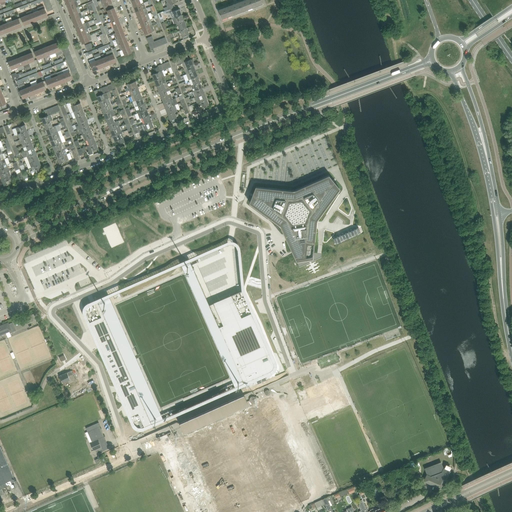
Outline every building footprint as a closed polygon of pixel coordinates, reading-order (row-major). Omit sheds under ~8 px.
[(106,8),(113,5),(112,3),(111,0),(102,0),(101,1),(104,9),(106,8)] [(174,4),(177,2),(175,0),(168,0),(169,2),(166,3),(167,7),(164,8),(165,11),(175,7),(174,4)] [(242,11),(247,9),(243,0),(242,0),(239,1),(242,11)] [(243,0),(247,9),(252,7),(249,0),(243,0)] [(79,6),(76,1),(74,2),(67,5),(69,10),(76,7),(79,6)] [(237,13),(242,11),(239,1),(234,3),(237,13)] [(136,12),(146,8),(144,2),(143,3),(141,4),(134,6),(136,12)] [(229,5),(232,15),(237,13),(234,3),(229,5)] [(48,16),(45,8),(44,5),(37,8),(38,8),(39,11),(42,19),(48,16)] [(116,13),(114,8),(113,5),(106,8),(107,10),(108,13),(104,15),(105,17),(109,15),(109,16),(116,13)] [(224,7),(227,17),(232,15),(229,5),(224,7)] [(80,12),(81,12),(79,6),(76,7),(69,10),(71,16),(80,12)] [(176,10),(175,7),(165,11),(166,13),(169,12),(172,19),(182,15),(179,9),(176,10)] [(227,17),(224,7),(218,9),(222,19),(227,17)] [(42,19),(39,11),(38,8),(32,10),(32,11),(33,13),(36,21),(40,19),(42,19)] [(138,18),(148,14),(146,8),(136,12),(138,18)] [(36,21),(33,13),(32,11),(26,13),(27,15),(30,23),(32,22),(36,21)] [(73,21),(83,18),(80,12),(71,16),(73,21)] [(118,19),(116,13),(109,16),(112,21),(118,19)] [(150,19),(148,14),(138,18),(140,23),(147,20),(150,19)] [(30,23),(27,15),(21,17),(24,25),(30,23)] [(184,21),(182,15),(172,19),(175,25),(178,24),(184,21)] [(85,23),(83,18),(73,21),(76,27),(85,23)] [(22,27),(18,19),(13,21),(16,29),(22,27)] [(121,24),(118,19),(112,21),(114,27),(121,24)] [(152,25),(151,22),(148,23),(147,20),(140,23),(143,29),(152,25)] [(16,29),(13,21),(7,23),(10,31),(16,29)] [(187,28),(184,21),(178,24),(180,30),(187,28)] [(10,31),(7,23),(1,25),(4,33),(10,31)] [(86,23),(85,23),(76,27),(78,32),(88,29),(86,23)] [(123,30),(121,24),(114,27),(116,33),(123,30)] [(145,34),(154,31),(152,25),(143,29),(145,34)] [(189,34),(187,28),(180,30),(183,37),(189,34)] [(87,35),(90,34),(88,29),(78,32),(80,38),(87,35)] [(109,43),(103,29),(100,30),(102,34),(100,35),(103,45),(109,43)] [(125,36),(123,30),(116,33),(117,35),(115,36),(116,39),(118,38),(125,36)] [(173,33),(169,35),(166,36),(169,42),(172,41),(171,38),(175,37),(173,33)] [(89,41),(87,35),(80,38),(82,44),(89,41)] [(127,41),(125,36),(118,38),(116,39),(115,39),(118,45),(120,44),(127,41)] [(129,47),(127,41),(120,44),(123,49),(129,47)] [(61,50),(58,42),(52,44),(55,53),(61,50)] [(55,53),(52,44),(46,47),(49,55),(55,53)] [(49,55),(46,47),(40,49),(44,57),(49,55)] [(132,52),(129,47),(123,49),(125,55),(132,52)] [(44,57),(40,49),(34,51),(38,59),(44,57)] [(116,62),(113,54),(113,52),(112,50),(106,52),(107,56),(111,64),(116,62)] [(35,60),(32,52),(26,55),(29,63),(35,60)] [(26,55),(20,57),(24,68),(25,68),(31,66),(29,63),(26,55)] [(101,58),(101,56),(101,55),(95,58),(96,61),(99,69),(105,66),(101,58)] [(193,60),(191,60),(191,59),(189,60),(187,55),(174,59),(173,60),(170,61),(175,72),(178,71),(176,65),(182,63),(184,69),(193,65),(193,64),(192,63),(194,62),(193,60)] [(111,64),(107,56),(101,58),(105,66),(111,64)] [(24,68),(20,57),(14,59),(17,67),(18,70),(24,68)] [(17,67),(14,59),(8,62),(12,70),(17,67)] [(99,69),(96,61),(90,63),(93,71),(99,69)] [(196,71),(193,65),(184,69),(186,74),(196,71)] [(155,80),(164,76),(162,71),(160,71),(158,66),(153,68),(155,73),(152,74),(153,75),(152,75),(152,76),(153,78),(154,78),(155,80)] [(387,67),(382,69),(389,88),(394,86),(387,67)] [(72,79),(69,71),(63,73),(67,81),(72,79)] [(196,71),(186,74),(189,80),(191,79),(198,76),(196,71)] [(67,81),(63,73),(57,75),(61,84),(67,81)] [(61,84),(57,75),(52,78),(55,86),(61,84)] [(166,82),(164,76),(155,80),(157,86),(166,82)] [(200,82),(198,76),(191,79),(194,84),(194,85),(200,82)] [(55,86),(52,78),(46,80),(49,88),(55,86)] [(353,101),(359,99),(352,80),(346,82),(353,101)] [(46,89),(43,81),(37,84),(40,92),(46,89)] [(128,88),(125,89),(126,91),(129,90),(138,87),(136,81),(126,84),(128,88)] [(159,92),(169,88),(168,88),(169,88),(167,82),(166,82),(157,86),(159,92)] [(194,85),(194,84),(191,86),(192,89),(194,88),(195,90),(195,91),(202,88),(200,82),(194,85)] [(40,92),(37,84),(32,86),(31,86),(35,94),(40,92)] [(35,94),(31,86),(26,88),(29,96),(35,94)] [(109,98),(107,92),(105,93),(103,87),(94,91),(96,96),(97,96),(99,102),(109,98)] [(140,92),(138,87),(129,90),(131,96),(140,92)] [(29,96),(26,88),(20,90),(23,99),(29,96)] [(168,95),(166,92),(170,90),(169,88),(159,92),(161,97),(168,95)] [(202,88),(195,91),(195,90),(193,91),(195,97),(204,93),(202,88)] [(142,98),(140,92),(131,96),(133,102),(142,98)] [(207,99),(204,93),(195,97),(197,103),(200,101),(207,99)] [(171,94),(168,95),(161,97),(164,103),(173,99),(171,94)] [(111,104),(109,98),(99,102),(102,108),(111,104)] [(145,104),(142,98),(133,102),(135,107),(138,106),(145,104)] [(166,109),(175,105),(173,100),(173,99),(164,103),(166,109)] [(209,105),(207,99),(200,101),(203,107),(209,105)] [(83,109),(80,102),(78,103),(77,100),(70,102),(72,106),(71,106),(73,112),(83,109)] [(104,113),(113,110),(113,109),(111,104),(102,108),(104,113)] [(147,109),(145,104),(138,106),(139,109),(136,111),(137,113),(138,113),(147,109)] [(177,110),(175,105),(166,109),(168,114),(174,112),(177,110)] [(53,120),(51,114),(49,115),(47,109),(44,110),(46,116),(42,118),(44,124),(50,121),(53,120)] [(76,118),(85,114),(83,109),(73,112),(76,118)] [(149,115),(147,109),(138,113),(139,118),(140,119),(143,118),(149,115)] [(115,115),(113,110),(104,113),(106,119),(112,116),(115,115)] [(177,117),(174,112),(168,114),(170,120),(177,117)] [(87,120),(85,114),(76,118),(78,123),(87,120)] [(151,121),(149,115),(143,118),(145,123),(151,121)] [(115,122),(112,116),(106,119),(108,125),(115,122)] [(89,125),(87,120),(78,123),(80,129),(89,125)] [(53,127),(50,121),(44,124),(46,129),(53,127)] [(116,125),(119,124),(118,121),(115,122),(108,125),(110,130),(117,128),(116,125)] [(151,121),(145,123),(142,124),(144,130),(154,127),(151,121)] [(16,128),(18,132),(18,134),(27,130),(25,124),(16,128)] [(92,131),(89,125),(80,129),(82,135),(92,131)] [(48,135),(58,131),(56,126),(53,127),(46,129),(48,135)] [(119,133),(122,132),(120,127),(117,128),(110,130),(113,136),(119,133)] [(30,136),(27,130),(18,134),(20,140),(30,136)] [(60,137),(58,131),(55,133),(48,135),(51,141),(60,137)] [(94,137),(92,131),(82,135),(84,140),(87,139),(94,137)] [(121,139),(119,133),(113,136),(115,142),(117,141),(119,144),(124,141),(123,138),(121,139)] [(32,142),(30,136),(20,140),(23,145),(32,142)] [(62,143),(60,137),(51,141),(53,146),(62,143)] [(96,143),(94,137),(87,139),(90,145),(96,143)] [(34,147),(32,142),(23,145),(24,148),(26,147),(27,150),(34,147)] [(65,145),(64,142),(62,143),(53,146),(55,152),(64,148),(63,145),(65,145)] [(98,148),(96,143),(90,145),(87,146),(89,151),(87,152),(88,154),(90,155),(93,153),(92,151),(98,148)] [(36,153),(34,147),(25,151),(27,157),(36,153)] [(67,154),(64,148),(55,152),(57,158),(67,154)] [(39,159),(36,153),(27,157),(29,162),(39,159)] [(69,160),(67,154),(57,158),(60,163),(69,160)] [(41,164),(39,159),(29,162),(31,168),(41,164)] [(43,170),(41,164),(31,168),(32,171),(33,170),(35,174),(37,173),(37,172),(43,170)] [(0,173),(9,170),(7,165),(0,167),(0,173)] [(9,170),(0,173),(0,174),(2,180),(11,176),(11,174),(10,170),(9,170)] [(256,187),(250,203),(260,210),(280,225),(285,234),(286,237),(287,239),(291,249),(292,250),(292,251),(293,253),(296,259),(305,258),(313,257),(313,254),(316,229),(317,229),(316,229),(317,225),(317,221),(317,219),(340,189),(335,183),(333,180),(329,175),(294,190),(268,188),(256,187)] [(11,183),(10,180),(12,178),(11,176),(2,180),(4,185),(11,183)] [(266,232),(259,234),(261,243),(268,241),(266,232)] [(277,255),(263,261),(266,267),(279,261),(277,255)] [(190,261),(178,266),(231,388),(243,383),(209,305),(190,261)] [(214,302),(209,304),(237,369),(243,382),(244,383),(246,388),(269,378),(274,376),(286,371),(282,363),(271,337),(260,312),(255,301),(253,296),(252,297),(250,298),(248,299),(246,299),(242,290),(238,291),(220,300),(218,300),(214,302)] [(110,296),(98,302),(151,423),(163,418),(110,296)] [(85,310),(85,311),(86,313),(100,346),(118,387),(131,416),(134,424),(135,425),(136,426),(137,426),(138,427),(139,427),(140,428),(141,428),(142,427),(143,427),(152,423),(149,417),(154,414),(148,399),(144,401),(148,410),(146,411),(126,363),(124,361),(104,313),(109,311),(107,305),(101,307),(98,301),(95,302),(91,304),(89,305),(88,306),(87,306),(87,307),(86,308),(86,309),(85,310)] [(0,335),(6,334),(6,333),(10,331),(10,333),(16,330),(15,327),(13,322),(9,324),(8,322),(0,325),(0,335)] [(59,375),(62,383),(73,379),(70,371),(59,375)] [(336,378),(312,388),(318,404),(306,409),(310,420),(343,407),(339,397),(343,396),(336,378)] [(269,401),(256,407),(273,447),(285,442),(283,436),(288,434),(277,408),(272,409),(269,401)] [(92,441),(90,442),(93,450),(95,449),(97,453),(109,448),(100,426),(101,426),(99,422),(86,428),(92,441)] [(13,478),(14,478),(0,445),(0,495),(0,494),(0,488),(7,486),(7,485),(15,481),(13,478)] [(442,489),(450,471),(444,468),(443,469),(443,468),(441,463),(426,469),(428,474),(428,475),(427,474),(424,481),(442,489)] [(382,494),(375,481),(373,482),(374,484),(373,485),(375,490),(371,492),(373,496),(377,494),(378,496),(382,494)] [(299,503),(311,498),(304,483),(297,486),(298,487),(293,490),(299,503)] [(327,497),(322,499),(325,504),(328,511),(332,510),(327,497)] [(321,506),(325,504),(322,499),(315,502),(317,508),(321,506)] [(361,510),(358,511),(357,511),(367,511),(368,511),(362,499),(358,501),(360,504),(359,505),(361,510)]
